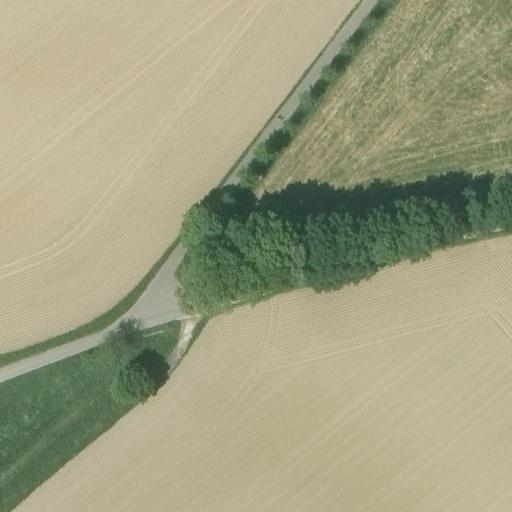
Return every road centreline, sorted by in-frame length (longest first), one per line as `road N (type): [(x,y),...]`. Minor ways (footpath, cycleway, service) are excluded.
road 1 (track): [(0,377),(199,303),(511,223)]
road 2 (track): [(371,0),(164,275),(140,322)]
